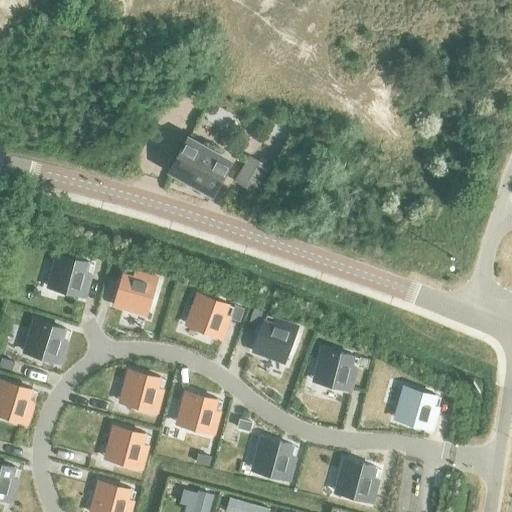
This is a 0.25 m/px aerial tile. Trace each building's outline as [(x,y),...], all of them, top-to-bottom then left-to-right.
[(171,170),(213,193),(230,162),(187,139),(171,170)] [(248,153),(234,178),(255,190),(269,165),(248,153)] [(78,295),(87,263),(75,259),(75,260),(56,255),(50,276),(57,278),(54,288),(66,291),(66,292),(78,295)] [(152,296),(155,284),(123,275),(119,287),(120,287),(114,306),(136,312),(138,305),(148,308),(151,296),(152,296)] [(189,314),(196,317),(192,326),(204,331),(215,336),(227,304),(215,300),(197,294),(189,314)] [(54,361),(64,329),(52,325),(52,326),(33,320),(27,341),(33,343),(30,353),(42,357),(42,358),(54,361)] [(273,359),(276,352),(286,356),(290,344),(290,345),(295,333),(263,321),(259,333),(253,351),(273,359)] [(318,367),(324,370),(321,379),(332,384),(344,389),(356,357),(344,353),(325,347),(318,367)] [(150,410),(159,378),(147,374),(146,375),(128,370),(122,391),(129,393),(126,403),(138,406),(138,407),(150,410)] [(21,422),(31,389),(19,385),(19,386),(0,380),(0,403),(0,404),(0,414),(9,417),(9,418),(21,422)] [(397,408),(404,410),(401,420),(413,423),(413,424),(425,428),(434,395),(422,392),(404,387),(397,408)] [(179,413),(186,415),(183,425),(195,428),(195,429),(207,432),(216,399),(204,396),(203,397),(185,392),(179,413)] [(135,467),(144,434),(132,430),(132,431),(113,426),(107,447),(114,449),(111,460),(123,463),(135,467)] [(254,459),(261,461),(259,471),(270,474),(270,475),(283,478),(291,446),(279,442),(279,443),(260,438),(254,459)] [(337,481),(344,483),(342,493),(353,496),(353,497),(365,500),(374,468),(362,464),(362,465),(343,460),(337,481)] [(0,464),(0,498),(5,500),(13,467),(1,464),(1,465),(0,464)] [(122,511),(129,489),(117,486),(98,481),(92,503),(99,505),(97,511),(122,511)]
